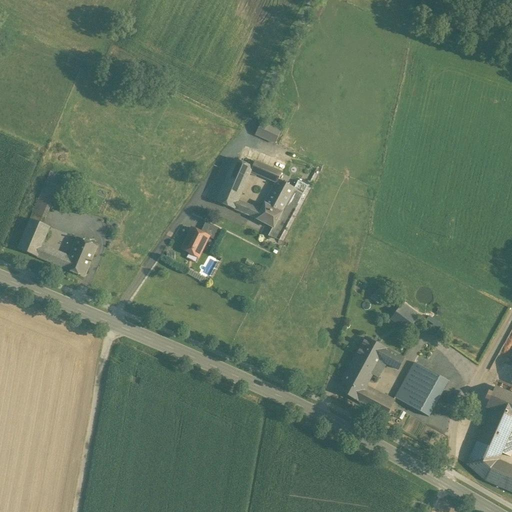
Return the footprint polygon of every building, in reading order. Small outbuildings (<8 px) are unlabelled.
[(259,121),(253,135),(276,144),(282,131),(259,121)] [(253,166),(235,158),(217,200),(235,209),(239,200),(252,172),(254,166),(253,166)] [(283,173),(255,161),(253,166),(254,166),(252,172),(278,183),(279,180),(280,180),(283,173)] [(45,217),(63,175),(50,169),(32,212),(45,217)] [(278,183),(266,204),(282,213),(288,203),(296,189),(280,180),(279,180),(278,183)] [(256,206),(239,200),(235,209),(252,216),(256,206)] [(282,213),(266,204),(258,218),(275,227),(281,216),(282,213)] [(32,216),(19,249),(37,256),(51,224),(32,216)] [(209,237),(192,229),(182,249),(190,253),(194,252),(200,254),(209,237)] [(91,261),(71,253),(65,268),(85,276),(91,261)] [(209,255),(198,276),(194,274),(192,277),(206,284),(219,260),(209,255)] [(403,358),(369,340),(366,339),(357,355),(369,361),(384,369),(387,362),(398,368),(403,358)] [(369,361),(357,355),(348,373),(368,384),(373,374),(380,377),(384,369),(369,361)] [(416,362),(395,397),(397,399),(428,417),(449,381),(416,362)] [(511,380),(511,364),(506,362),(500,376),(511,380)] [(368,384),(348,373),(340,389),(342,390),(359,400),(368,384)] [(511,395),(495,388),(487,408),(492,410),(511,418),(511,395)] [(423,420),(426,416),(393,401),(389,411),(397,415),(399,410),(423,420)] [(477,444),(501,454),(511,426),(511,418),(492,410),(477,444)] [(511,455),(511,426),(501,454),(511,457),(511,455)] [(495,460),(498,461),(501,454),(477,444),(475,451),(495,460)] [(486,481),(495,460),(475,451),(469,467),(486,481)] [(511,467),(498,461),(495,460),(486,481),(511,492),(511,467)]
